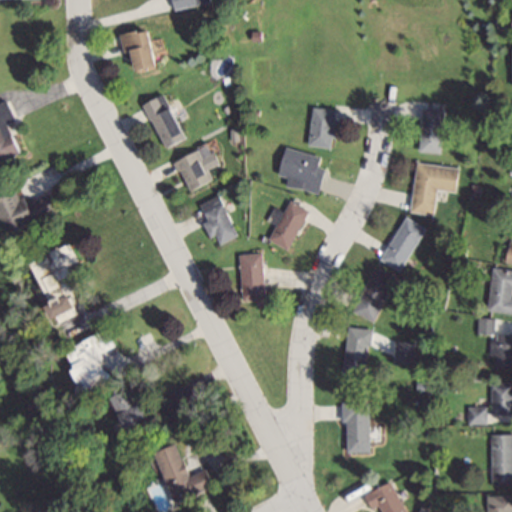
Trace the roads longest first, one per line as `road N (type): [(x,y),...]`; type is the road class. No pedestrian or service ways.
road 1 (residential): [(311,511),(82,73),(77,0)]
road 2 (residential): [(300,490),(304,332),(377,160),(383,103)]
